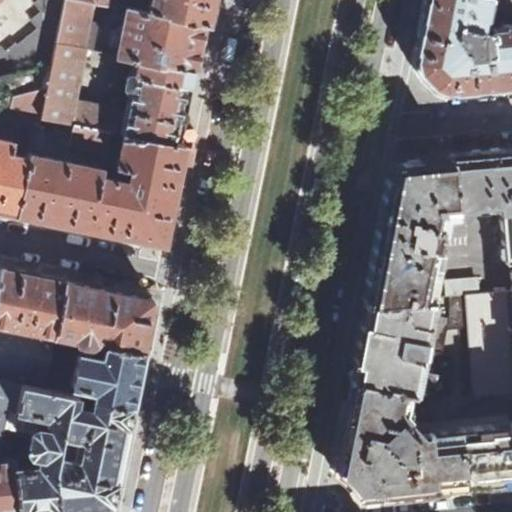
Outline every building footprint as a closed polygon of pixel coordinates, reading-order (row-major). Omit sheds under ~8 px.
[(0,76),(7,75),(51,64),(56,41),(61,12),(50,0),(37,0),(35,2),(41,10),(31,18),(38,26),(18,43),(16,41),(6,50),(2,45),(0,46),(0,76)] [(50,0),(61,12),(63,0),(50,0)] [(92,49),(101,1),(94,0),(63,0),(61,12),(56,41),(84,47),(92,49)] [(152,0),(150,11),(204,22),(209,23),(213,0),(152,0)] [(511,2),(505,0),(504,0),(424,0),(413,62),(439,92),(511,84),(511,2)] [(133,57),(187,68),(194,69),(204,22),(150,11),(126,7),(121,31),(112,29),(109,44),(118,45),(117,54),(133,57)] [(84,47),(56,41),(51,64),(41,116),(70,122),(74,101),(84,47)] [(124,132),(172,142),(187,68),(133,57),(131,72),(125,74),(124,83),(127,87),(126,92),(132,93),(128,112),(124,132)] [(0,117),(35,124),(37,115),(41,116),(51,64),(7,75),(12,96),(0,98),(0,117)] [(112,108),(74,101),(70,122),(74,123),(108,129),(112,108)] [(128,112),(112,108),(108,129),(117,131),(124,132),(128,112)] [(108,129),(74,123),(70,143),(104,150),(108,129)] [(57,222),(164,243),(175,195),(184,145),(172,142),(124,132),(117,131),(116,135),(123,136),(116,165),(123,166),(123,171),(129,172),(127,180),(100,174),(102,166),(29,151),(28,156),(17,213),(57,222)] [(0,209),(17,213),(28,156),(10,152),(12,140),(0,137),(0,209)] [(511,149),(450,156),(455,209),(474,207),(474,205),(500,202),(505,259),(511,259),(511,270),(511,149)] [(365,302),(426,296),(442,210),(455,209),(450,156),(406,160),(389,177),(365,302)] [(1,266),(0,271),(0,320),(55,331),(65,279),(1,266)] [(449,295),(466,294),(479,293),(479,278),(448,280),(449,295)] [(106,341),(143,348),(153,297),(65,279),(55,331),(77,335),(77,339),(79,343),(82,345),(85,346),(89,345),(95,339),(106,341)] [(511,391),(511,289),(479,293),(466,294),(468,326),(474,395),(511,391)] [(448,327),(468,326),(466,294),(449,295),(450,317),(448,327)] [(350,378),(405,389),(429,394),(434,373),(417,370),(432,296),(426,296),(365,302),(350,378)] [(448,327),(450,317),(441,316),(433,358),(442,360),(448,327)] [(55,331),(0,320),(0,377),(21,382),(44,387),(55,331)] [(78,350),(69,392),(132,406),(143,348),(106,341),(103,355),(78,350)] [(0,437),(1,434),(1,430),(6,406),(15,408),(21,382),(0,377),(0,437)] [(356,493),(463,482),(457,426),(415,430),(401,414),(405,389),(350,378),(332,467),(346,478),(356,493)] [(14,465),(18,511),(60,511),(60,509),(107,504),(107,505),(110,505),(113,501),(118,478),(113,477),(123,425),(128,426),(132,411),(132,406),(69,392),(44,387),(21,382),(15,408),(6,406),(1,430),(22,434),(19,449),(42,456),(41,462),(14,465)] [(511,420),(457,426),(463,482),(508,478),(511,477),(511,420)] [(0,437),(0,446),(11,448),(13,436),(1,434),(0,437)] [(0,511),(18,511),(14,465),(13,456),(0,457),(0,511)]
